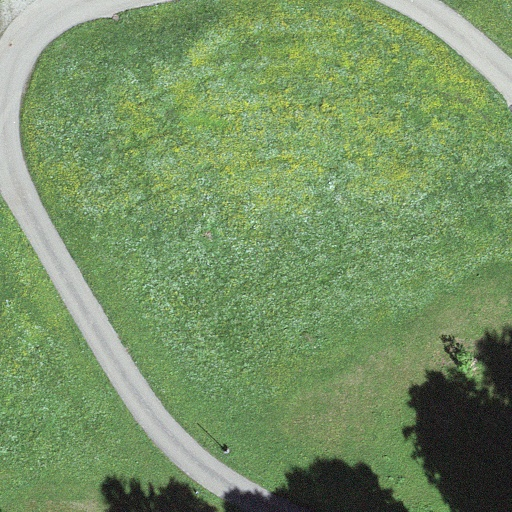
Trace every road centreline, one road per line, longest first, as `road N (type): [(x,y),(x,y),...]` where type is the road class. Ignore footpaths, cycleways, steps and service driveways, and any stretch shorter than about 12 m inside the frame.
road 1 (track): [(87,0),(31,22),(9,56),(0,104),(37,234),(169,439),(240,500),(266,511)]
road 2 (track): [(511,89),(445,25),(395,0)]
